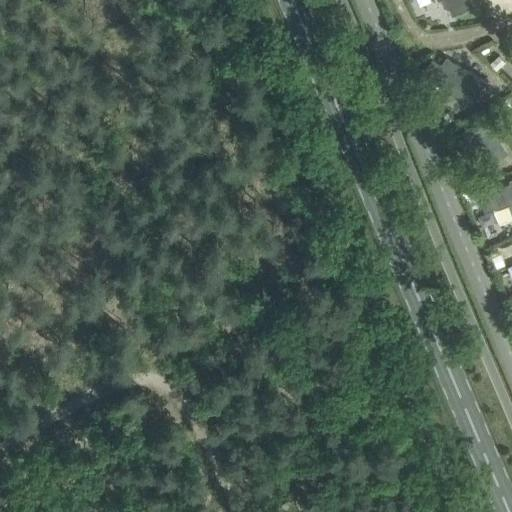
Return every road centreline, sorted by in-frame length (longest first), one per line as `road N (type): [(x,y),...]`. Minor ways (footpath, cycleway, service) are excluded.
road 1 (secondary): [(508,511),(291,0)]
road 2 (unknown): [(0,431),(172,335),(246,511)]
